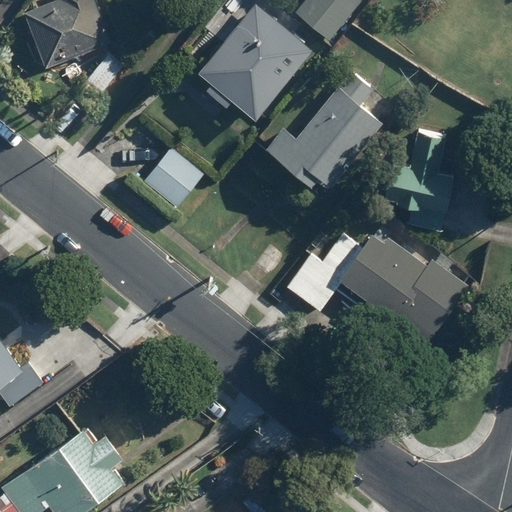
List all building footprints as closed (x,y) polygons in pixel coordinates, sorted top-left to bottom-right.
[(118,39),(100,0),(37,0),(28,5),(54,64),(118,39)] [(231,99),(236,93),(260,114),(319,46),(265,0),(262,0),(205,67),(216,76),(210,82),(231,99)] [(361,0),(302,0),(300,3),(333,33),(361,0)] [(128,63),(112,49),(86,77),(102,92),(128,63)] [(302,131),(286,119),(269,142),(318,179),(325,169),(338,179),(387,117),(366,100),(378,83),(358,69),(347,85),(341,81),(302,131)] [(393,161),(389,197),(455,204),(459,168),(444,167),(448,128),(419,124),(414,163),(393,161)] [(175,143),(147,174),(181,204),(208,173),(175,143)] [(366,245),(347,273),(403,310),(436,332),(473,277),(439,255),(435,261),(380,224),(366,245)] [(347,273),(366,245),(344,230),(326,257),(313,248),(291,282),(326,305),(347,273)] [(15,403),(48,379),(32,357),(25,362),(0,327),(0,386),(2,385),(15,403)] [(55,511),(83,511),(135,477),(122,458),(130,452),(112,426),(97,437),(92,430),(7,487),(23,511),(47,511),(53,508),(55,511)]
